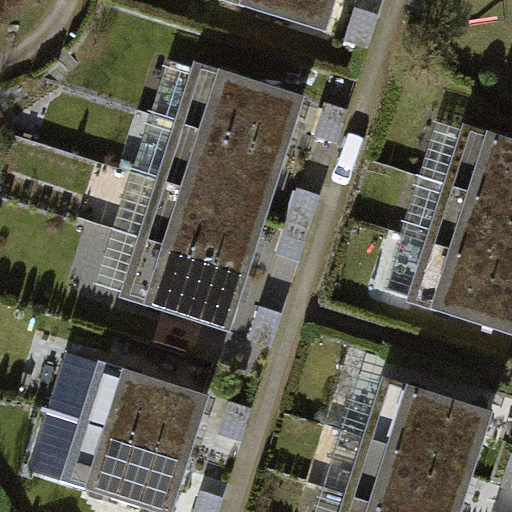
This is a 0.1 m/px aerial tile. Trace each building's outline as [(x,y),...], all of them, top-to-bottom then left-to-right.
[(323,36),(334,0),(231,0),(229,6),(323,36)] [(376,17),(357,11),(349,39),(368,45),(376,17)] [(226,334),(301,96),(214,69),(140,307),(226,334)] [(345,113),(326,107),(318,135),(337,141),(345,113)] [(511,329),(511,138),(464,123),(409,297),(511,329)] [(318,197),(299,192),(291,220),(310,225),(318,197)] [(308,229),(288,223),(280,252),(299,257),(308,229)] [(281,316),(262,310),(254,338),(273,344),(281,316)] [(459,511),(495,402),(368,363),(320,511),(459,511)] [(164,511),(171,511),(208,395),(107,364),(70,482),(164,511)] [(249,410),(230,404),(222,432),(241,438),(249,410)] [(216,511),(220,500),(201,495),(195,511),(216,511)]
